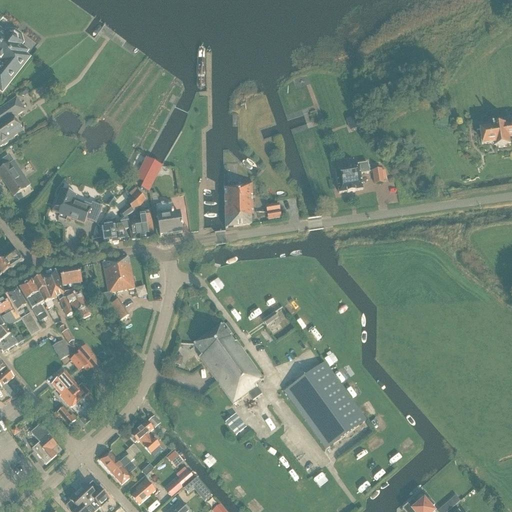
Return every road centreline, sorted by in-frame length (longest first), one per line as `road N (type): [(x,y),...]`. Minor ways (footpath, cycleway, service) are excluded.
road 1 (tertiary): [(167,255),(187,242),(511,197)]
road 2 (unknown): [(170,278),(203,285),(325,459)]
road 3 (tertiary): [(82,453),(120,422),(145,385),(168,303),(167,255)]
road 4 (residential): [(34,267),(146,248),(167,255)]
road 5 (residential): [(82,453),(0,355)]
